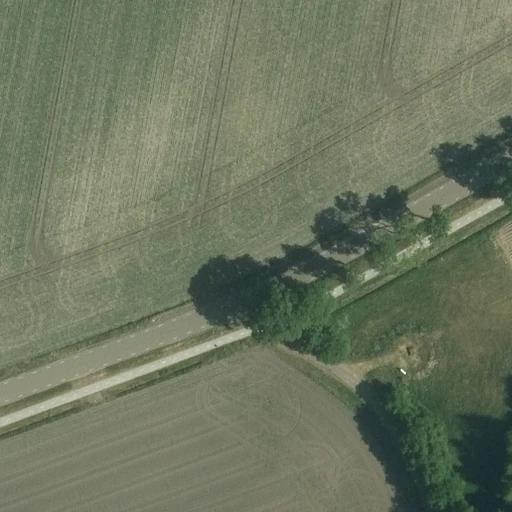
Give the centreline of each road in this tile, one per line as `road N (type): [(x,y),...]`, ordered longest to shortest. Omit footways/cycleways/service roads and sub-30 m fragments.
road 1 (tertiary): [(511,160),(241,308)]
road 2 (unclassified): [(434,511),(375,404),(344,374),(241,308)]
road 3 (tertiary): [(241,308),(0,395)]
